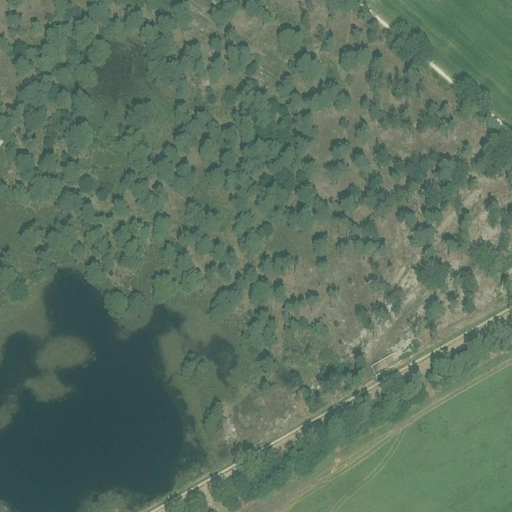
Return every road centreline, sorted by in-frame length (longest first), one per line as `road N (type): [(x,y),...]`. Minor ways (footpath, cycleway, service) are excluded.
road 1 (track): [(400,379),(350,292),(284,232),(240,170),(220,119),(218,72),(179,0)]
road 2 (track): [(511,316),(166,511)]
